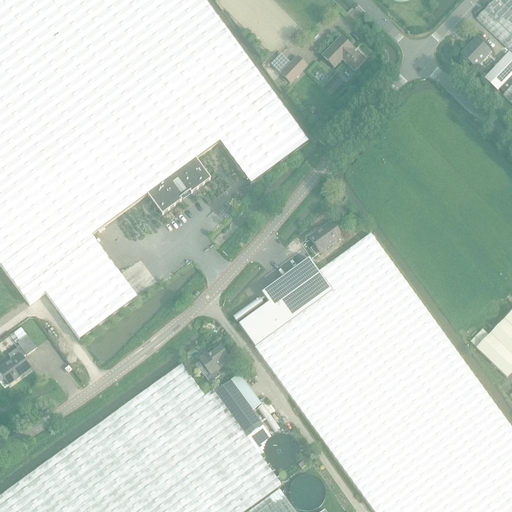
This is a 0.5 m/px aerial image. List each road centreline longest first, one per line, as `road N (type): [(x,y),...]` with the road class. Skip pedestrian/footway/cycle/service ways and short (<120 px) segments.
road 1 (tertiary): [(418,58),(205,298)]
road 2 (unclassified): [(362,511),(205,298)]
road 3 (tertiary): [(205,298),(99,386),(0,444)]
road 4 (tertiary): [(511,144),(418,58)]
